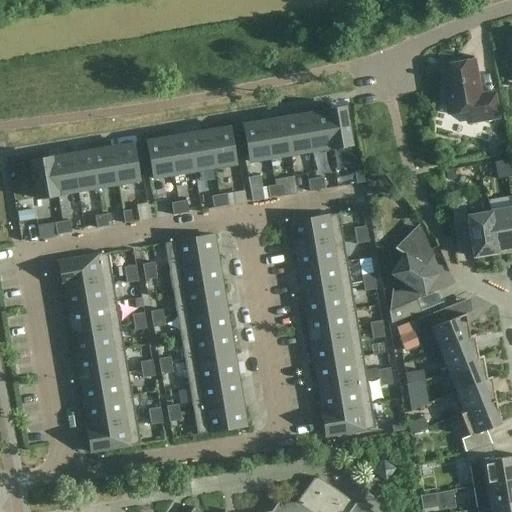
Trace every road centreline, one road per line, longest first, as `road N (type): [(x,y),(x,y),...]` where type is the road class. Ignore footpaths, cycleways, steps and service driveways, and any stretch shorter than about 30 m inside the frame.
road 1 (residential): [(244,216),(280,436),(76,469),(60,460)]
road 2 (residential): [(60,460),(29,252),(244,216)]
